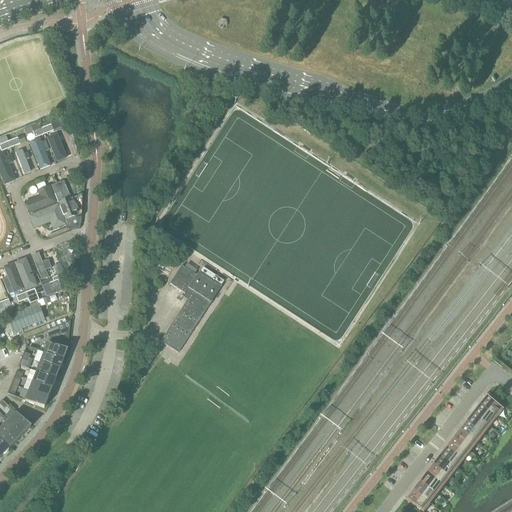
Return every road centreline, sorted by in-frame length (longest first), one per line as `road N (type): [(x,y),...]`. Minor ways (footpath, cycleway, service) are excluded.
road 1 (residential): [(0,480),(69,395),(95,221)]
road 2 (secondary): [(114,0),(126,28),(165,56),(249,87),(325,97)]
road 3 (secondary): [(325,97),(169,39),(140,0)]
road 4 (residential): [(383,511),(492,371),(511,385)]
road 5 (secondary): [(511,83),(461,107),(421,113),(325,97)]
road 6 (residential): [(35,247),(12,189),(73,165),(96,166)]
